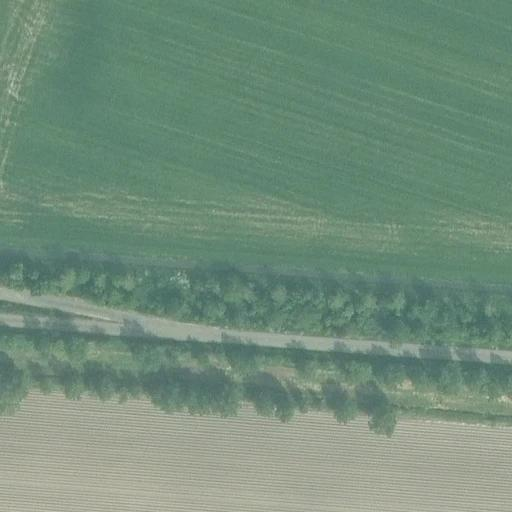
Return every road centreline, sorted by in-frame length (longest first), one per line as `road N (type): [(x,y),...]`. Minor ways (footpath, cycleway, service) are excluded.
road 1 (unclassified): [(511,351),(155,333)]
road 2 (unclassified): [(155,333),(139,321),(0,291)]
road 3 (unclassified): [(155,333),(0,320)]
